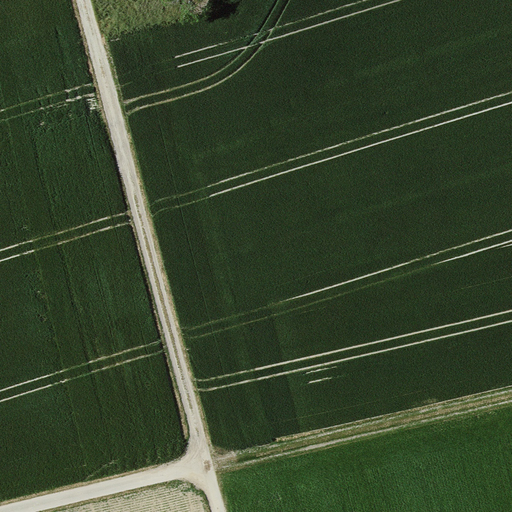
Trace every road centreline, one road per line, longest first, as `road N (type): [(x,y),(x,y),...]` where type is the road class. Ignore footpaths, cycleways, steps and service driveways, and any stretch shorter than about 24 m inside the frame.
road 1 (track): [(78,0),(205,463)]
road 2 (track): [(4,511),(205,463)]
